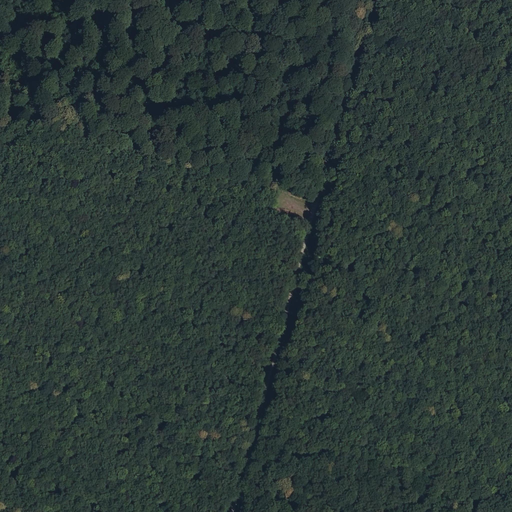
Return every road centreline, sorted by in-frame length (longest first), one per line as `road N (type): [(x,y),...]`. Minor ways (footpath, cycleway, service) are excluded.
road 1 (track): [(233,511),(371,0)]
road 2 (track): [(511,256),(0,120)]
road 3 (track): [(254,434),(511,498)]
